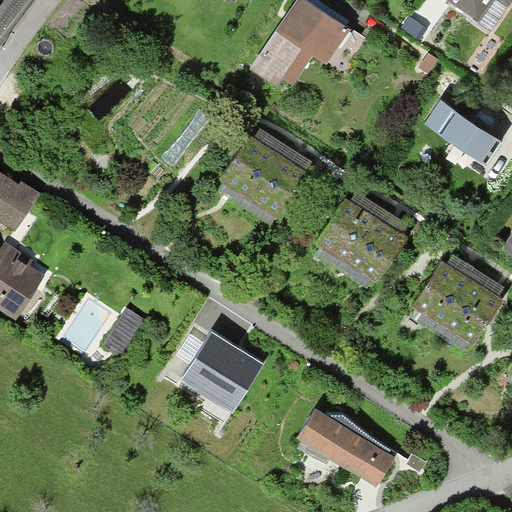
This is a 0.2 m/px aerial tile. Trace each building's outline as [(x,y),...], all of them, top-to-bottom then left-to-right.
[(339,74),(362,40),(303,0),(297,0),(250,69),(283,91),(289,82),(278,75),(299,46),(339,74)] [(451,0),(475,17),(472,21),(487,32),(508,0),(451,0)] [(218,178),(249,198),(277,154),(247,134),(218,178)] [(308,174),(277,154),(249,198),(279,218),(308,174)] [(34,199),(0,176),(0,217),(15,228),(34,199)] [(314,241),(345,261),(373,217),(343,197),(314,241)] [(404,237),(373,217),(345,261),(375,281),(404,237)] [(20,306),(38,279),(23,269),(27,263),(1,246),(0,247),(0,294),(1,294),(20,306)] [(411,304),(441,323),(470,279),(439,260),(411,304)] [(441,323),(472,343),(500,299),(470,279),(441,323)] [(116,330),(128,339),(139,323),(127,315),(116,330)] [(214,347),(207,342),(192,365),(199,370),(214,347)] [(329,454),(361,475),(374,483),(390,459),(375,449),(379,443),(340,418),(324,413),(323,415),(313,409),(297,434),(301,436),(295,446),(324,461),(329,454)]
